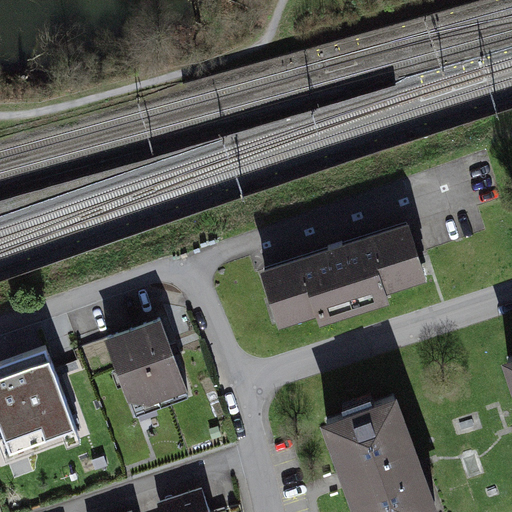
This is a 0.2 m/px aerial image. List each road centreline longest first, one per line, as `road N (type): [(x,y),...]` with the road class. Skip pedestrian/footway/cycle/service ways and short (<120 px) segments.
road 1 (residential): [(196,280),(213,253),(465,168)]
road 2 (residential): [(237,381),(511,293)]
road 3 (residential): [(196,280),(176,270),(152,272),(0,324)]
road 4 (residential): [(256,451),(69,511)]
